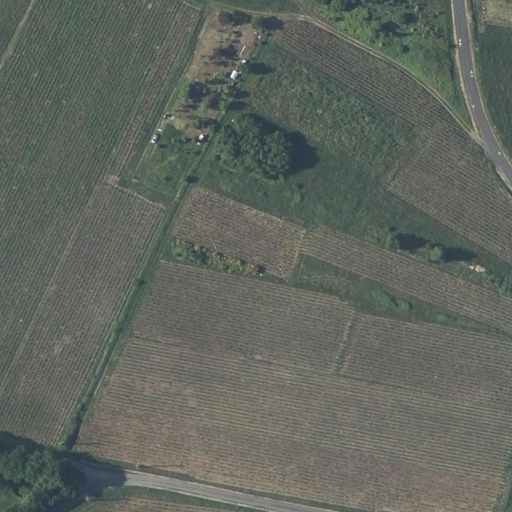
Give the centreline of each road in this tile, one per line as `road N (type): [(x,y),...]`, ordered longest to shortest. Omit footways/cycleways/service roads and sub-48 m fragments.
road 1 (track): [(69,466),(157,252),(280,18)]
road 2 (track): [(494,152),(392,61),(306,18),(190,0)]
road 3 (residential): [(300,511),(146,480),(107,480),(57,511)]
road 4 (tertiary): [(458,0),(474,98),(511,178)]
